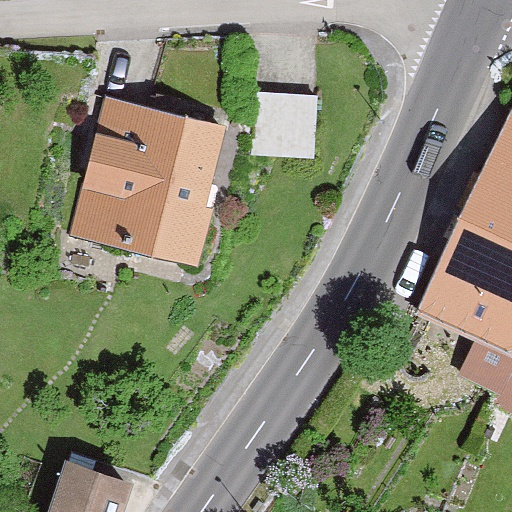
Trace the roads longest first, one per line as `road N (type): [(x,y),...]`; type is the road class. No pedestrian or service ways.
road 1 (secondary): [(485,0),(348,308),(203,511)]
road 2 (residential): [(0,24),(386,0)]
